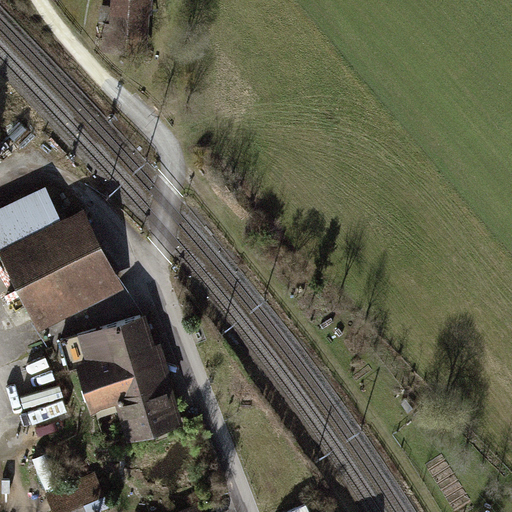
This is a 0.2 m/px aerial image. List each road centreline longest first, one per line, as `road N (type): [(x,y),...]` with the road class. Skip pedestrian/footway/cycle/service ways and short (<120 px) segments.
road 1 (track): [(432,511),(174,150)]
road 2 (track): [(174,150),(155,271),(245,511)]
road 3 (track): [(46,0),(174,150)]
